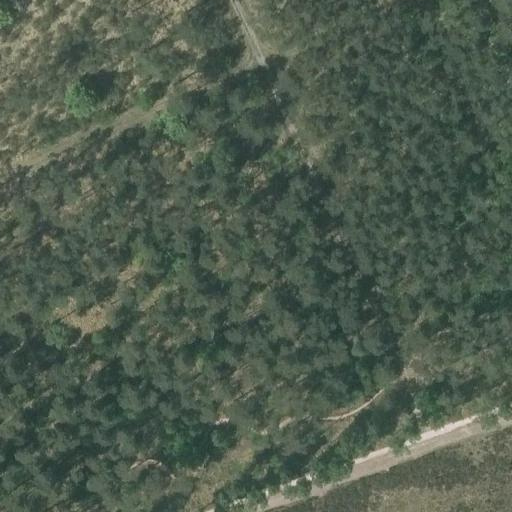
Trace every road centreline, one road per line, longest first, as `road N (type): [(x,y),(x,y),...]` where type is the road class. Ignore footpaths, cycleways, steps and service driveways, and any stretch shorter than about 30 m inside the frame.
road 1 (track): [(225,0),(422,445)]
road 2 (track): [(232,511),(511,413)]
